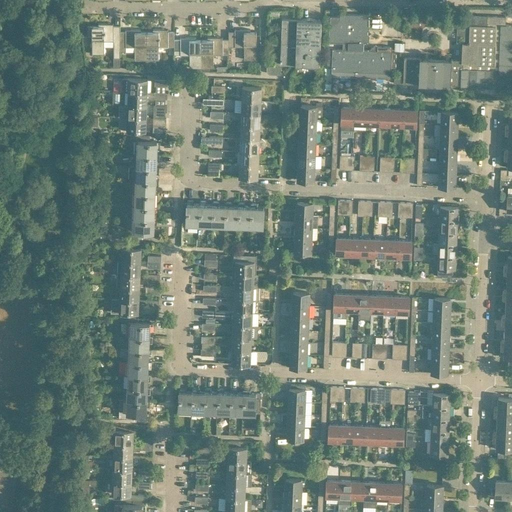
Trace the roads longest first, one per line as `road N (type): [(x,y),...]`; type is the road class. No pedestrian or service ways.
road 1 (residential): [(486,194),(185,183)]
road 2 (residential): [(479,379),(179,370)]
road 3 (residential): [(76,0),(76,8),(271,0)]
road 4 (residential): [(479,379),(485,236)]
road 5 (residential): [(474,511),(479,379)]
road 6 (residential): [(179,370),(181,247)]
